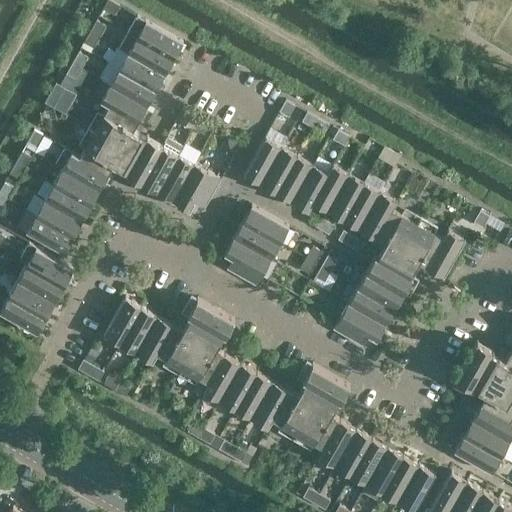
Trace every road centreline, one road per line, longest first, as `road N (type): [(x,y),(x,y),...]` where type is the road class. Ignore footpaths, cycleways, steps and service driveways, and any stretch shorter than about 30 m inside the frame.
road 1 (residential): [(511,258),(500,251),(408,389),(182,263)]
road 2 (residential): [(182,263),(264,114),(186,72),(155,126)]
road 3 (residential): [(36,374),(122,227),(182,263)]
road 4 (secondary): [(136,511),(0,433)]
